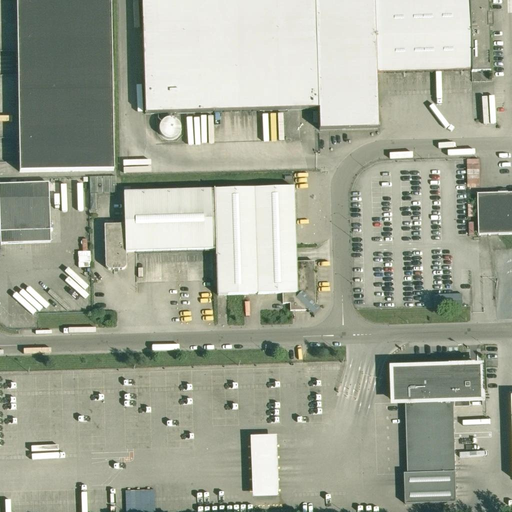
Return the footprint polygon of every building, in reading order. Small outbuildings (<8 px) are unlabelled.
[(113,171),(110,0),(16,0),(19,172),(113,171)] [(490,72),(487,0),(389,0),(374,0),(373,0),(141,0),(145,115),(318,110),(319,131),(378,129),(376,74),(471,71),(471,72),(490,72)] [(50,231),(49,199),(48,186),(0,187),(0,246),(51,244),(50,231)] [(294,188),(208,190),(209,251),(216,251),(217,296),(226,296),(244,295),(282,294),(282,304),(290,304),(290,311),(293,311),(309,311),(309,309),(313,305),(315,305),(314,262),(296,263),(296,252),(295,242),(294,188)] [(167,252),(209,251),(208,190),(123,193),(124,225),(104,226),(105,266),(105,267),(106,269),(107,270),(109,270),(110,271),(115,270),(121,270),(123,270),(124,269),(125,268),(126,267),(126,265),(126,253),(167,252)] [(511,193),(478,195),(479,235),(511,234),(511,193)] [(461,295),(433,295),(433,306),(433,307),(462,307),(462,305),(461,295)] [(419,369),(394,370),(395,403),(406,403),(408,474),(405,474),(406,505),(457,503),(455,453),(454,402),(483,401),(483,400),(482,400),(481,367),(467,368),(467,365),(467,364),(452,365),(452,368),(427,369),(427,366),(428,366),(428,365),(419,366),(419,369)]
